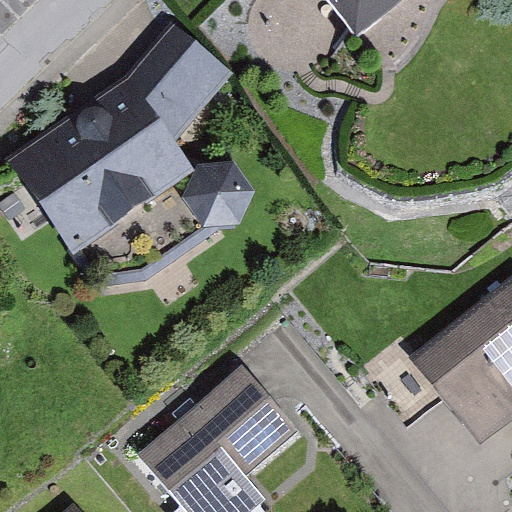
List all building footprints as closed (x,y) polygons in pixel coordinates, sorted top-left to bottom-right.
[(511,0),(329,0),(366,46),(427,0),(511,0)] [(16,224),(71,315),(205,235),(150,144),(16,224)] [(246,164),(200,168),(203,218),(250,215),(246,164)] [(511,315),(409,395),(482,489),(511,465),(511,315)] [(254,403),(137,499),(147,511),(270,511),(314,476),(254,403)]
